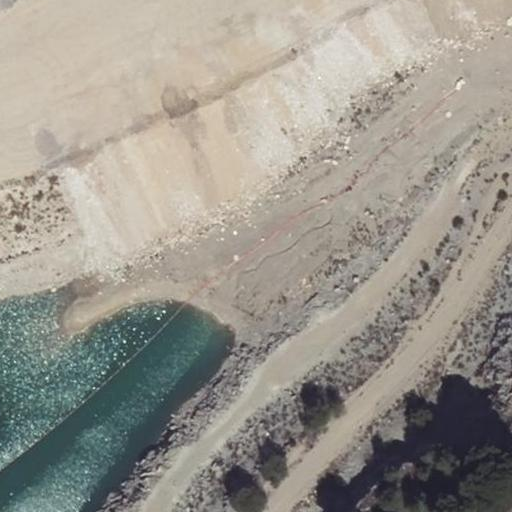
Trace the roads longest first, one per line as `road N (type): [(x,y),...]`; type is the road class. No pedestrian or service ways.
road 1 (track): [(401,0),(325,9),(0,131)]
road 2 (track): [(286,511),(511,227)]
road 3 (track): [(511,63),(488,34),(403,0)]
